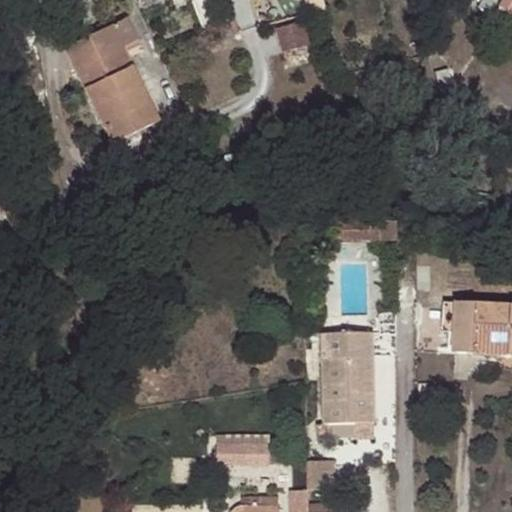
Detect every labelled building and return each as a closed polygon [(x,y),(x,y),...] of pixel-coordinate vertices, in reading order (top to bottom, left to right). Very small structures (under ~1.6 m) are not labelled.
[(228,20),(220,0),(198,0),(191,3),(201,29),(228,20)] [(306,0),(311,15),(326,11),(322,0),(306,0)] [(511,0),(503,0),(500,7),(511,13),(511,0)] [(159,123),(126,54),(122,48),(139,40),(128,18),(64,50),(113,146),(159,123)] [(302,22),(277,29),(283,53),(308,46),(302,22)] [(122,48),(126,54),(142,46),(139,40),(122,48)] [(396,219),(388,220),(389,238),(397,238),(396,219)] [(389,238),(388,220),(338,221),(338,237),(370,235),(371,238),(389,238)] [(443,334),(454,334),(455,304),(445,304),(443,334)] [(454,334),(452,353),(488,356),(511,357),(511,307),(478,306),(455,304),(454,334)] [(373,334),(322,335),(325,425),(376,424),(373,334)] [(270,445),(218,445),(218,466),(270,466),(270,445)] [(311,486),(336,487),(337,460),(311,459),(311,486)] [(199,464),(169,464),(168,482),(200,482),(199,464)] [(335,511),(335,488),(290,490),(291,511),(335,511)] [(236,497),(237,511),(284,511),(283,494),(236,497)]
